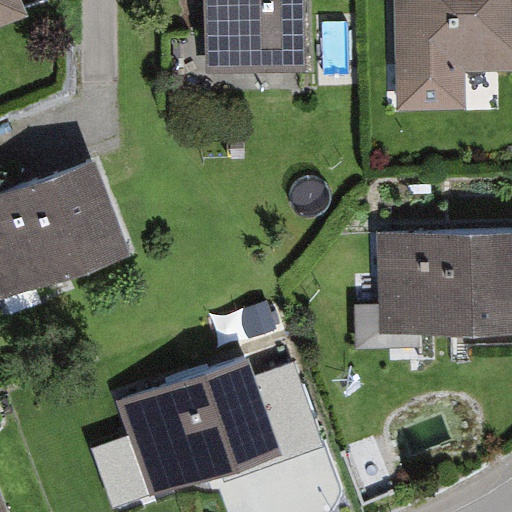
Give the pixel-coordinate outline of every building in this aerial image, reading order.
[(0,0),(0,26),(32,14),(26,0),(0,0)] [(305,0),(208,0),(210,71),(307,69),(305,0)] [(511,0),(397,0),(400,110),(465,109),(464,75),(511,74),(511,0)] [(107,164),(0,200),(0,250),(16,298),(139,256),(107,164)] [(511,233),(381,236),(383,333),(511,330),(511,233)] [(247,358),(117,403),(129,438),(94,450),(115,511),(224,473),(227,482),(259,471),(323,448),(294,365),(255,379),(247,358)] [(9,511),(0,487),(0,511),(9,511)]
